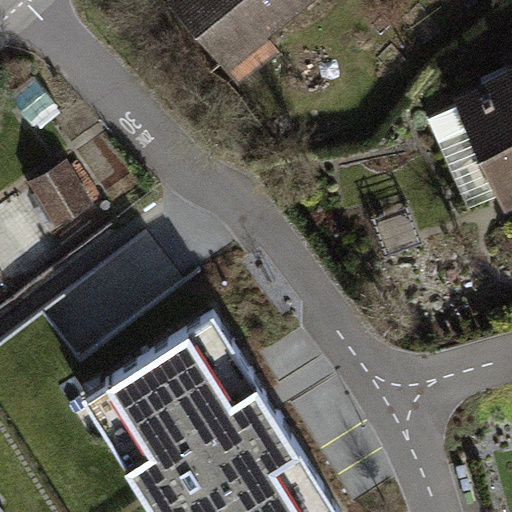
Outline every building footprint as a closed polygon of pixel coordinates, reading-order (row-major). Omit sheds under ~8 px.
[(179,0),(225,57),(296,0),(179,0)] [(463,99),(427,115),(468,206),(511,186),(511,188),(511,67),(511,64),(481,78),(485,86),(461,96),(463,99)] [(37,76),(11,94),(29,120),(55,102),(37,76)] [(41,187),(33,192),(50,220),(85,200),(64,165),(38,181),(41,187)] [(341,511),(213,309),(107,376),(133,418),(110,433),(159,511),(341,511)]
